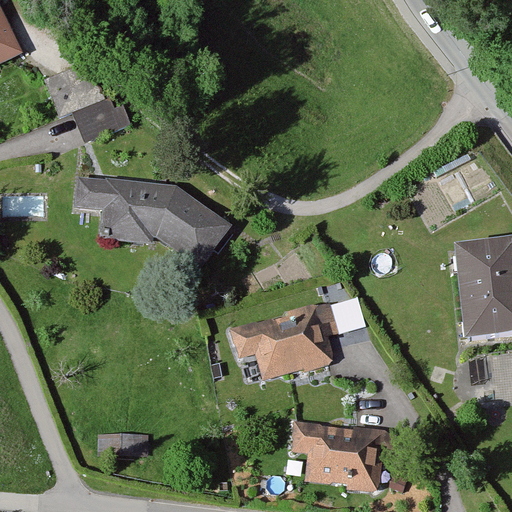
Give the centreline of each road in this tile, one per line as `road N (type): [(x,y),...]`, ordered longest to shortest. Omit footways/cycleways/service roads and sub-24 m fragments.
road 1 (residential): [(489,92),(359,192),(300,208),(242,185),(37,30)]
road 2 (residential): [(0,314),(78,507)]
road 3 (residential): [(457,511),(419,432),(355,334)]
